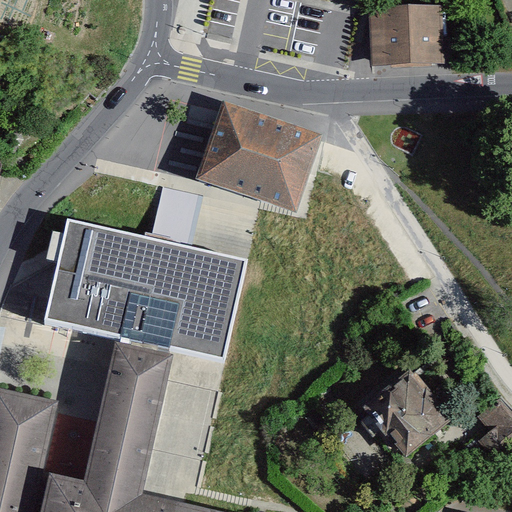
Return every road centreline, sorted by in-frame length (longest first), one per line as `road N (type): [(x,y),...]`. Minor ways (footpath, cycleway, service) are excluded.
road 1 (residential): [(338,92),(348,127),(461,315),(511,378)]
road 2 (tertiary): [(0,243),(150,56)]
road 3 (residential): [(338,92),(241,80),(150,56)]
road 4 (residential): [(511,84),(338,92)]
